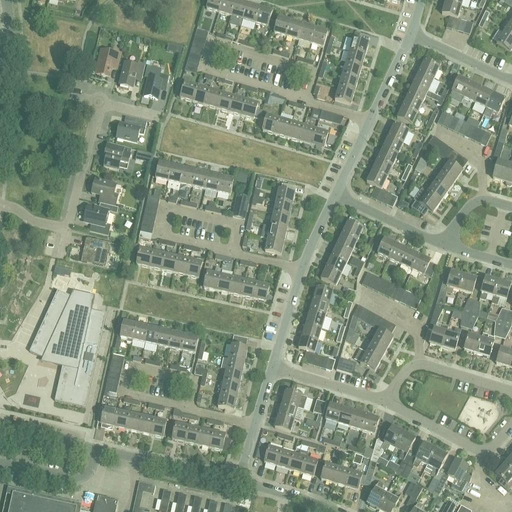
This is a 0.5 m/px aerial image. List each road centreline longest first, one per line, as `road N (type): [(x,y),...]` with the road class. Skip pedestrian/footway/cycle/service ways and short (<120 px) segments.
road 1 (residential): [(237,482),(0,429)]
road 2 (residential): [(158,117),(97,101),(65,228)]
road 3 (residential): [(267,368),(336,193)]
road 4 (residential): [(336,193),(409,39)]
road 5 (residential): [(388,404),(267,368)]
road 6 (residential): [(445,245),(336,193)]
